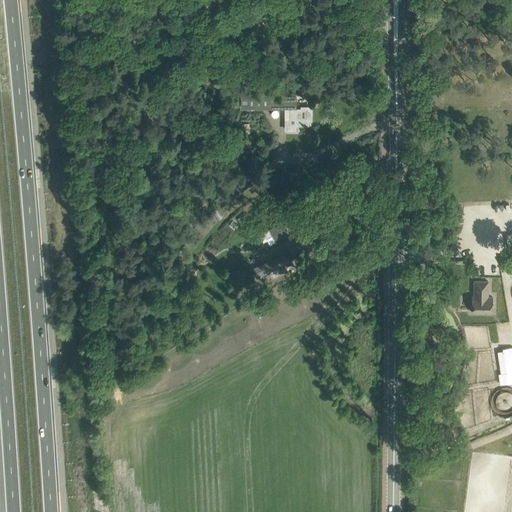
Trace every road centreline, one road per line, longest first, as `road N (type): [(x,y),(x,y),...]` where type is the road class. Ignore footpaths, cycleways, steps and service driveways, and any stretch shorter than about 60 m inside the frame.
road 1 (trunk): [(51,511),(11,0)]
road 2 (tertiary): [(392,511),(396,0)]
road 3 (trunk): [(0,315),(13,511)]
